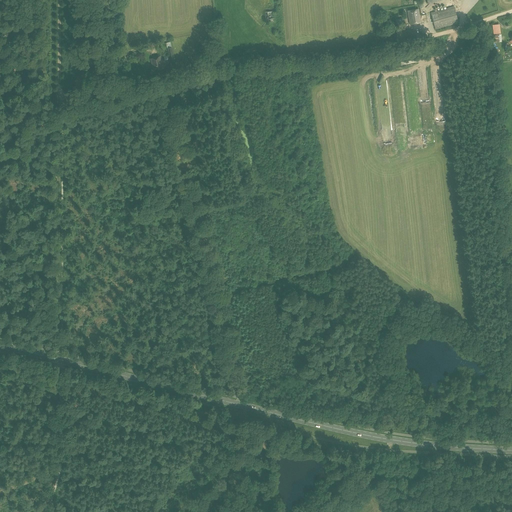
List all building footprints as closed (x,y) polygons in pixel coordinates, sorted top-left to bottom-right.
[(431,13),(435,30),(459,23),(454,6),(438,10),(438,11),(431,13)] [(407,11),(410,24),(421,22),(418,9),(407,11)] [(265,12),(266,22),(274,21),(274,11),(265,12)] [(493,35),(495,35),(495,34),(501,34),(502,34),(502,30),(500,30),(499,24),(492,25),(493,35)] [(399,31),(401,40),(413,38),(411,29),(399,31)] [(166,43),(171,63),(176,62),(171,42),(166,43)] [(151,58),(154,71),(164,68),(161,55),(151,58)]
